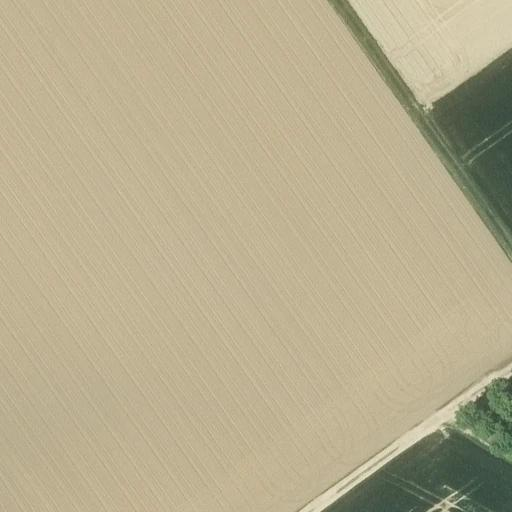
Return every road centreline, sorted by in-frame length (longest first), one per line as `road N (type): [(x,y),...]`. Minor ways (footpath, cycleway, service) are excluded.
road 1 (track): [(511,248),(333,0)]
road 2 (track): [(438,420),(310,511)]
